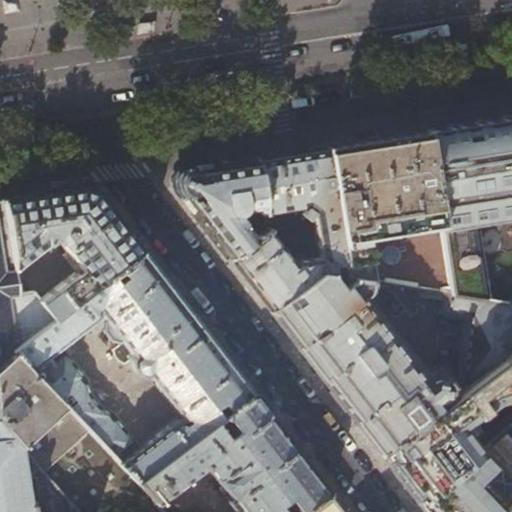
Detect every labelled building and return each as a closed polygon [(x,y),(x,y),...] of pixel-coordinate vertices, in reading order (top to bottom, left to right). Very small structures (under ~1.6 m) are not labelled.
[(511,116),(455,126),(424,131),(450,294),(454,295),(479,299),(469,227),(511,219),(511,116)] [(372,139),(323,147),(344,277),(350,278),(370,281),(447,294),(450,294),(424,131),(372,139)] [(287,153),(254,158),(262,214),(301,207),(297,213),(303,218),(308,212),(309,213),(316,256),(317,257),(319,272),(334,275),(344,277),(323,147),(287,153)] [(193,167),(193,169),(187,169),(183,169),(180,171),(175,175),(173,178),(173,181),(173,184),(174,189),(178,195),(182,198),(181,199),(228,260),(265,230),(262,214),(254,158),(226,163),(206,166),(206,165),(193,167)] [(80,186),(47,191),(1,198),(11,267),(51,319),(139,251),(114,218),(93,191),(80,186)] [(0,198),(0,360),(12,350),(51,319),(11,267),(1,198),(0,198)] [(265,230),(228,260),(257,297),(268,311),(319,272),(317,257),(316,256),(315,256),(291,263),(268,231),(265,230)] [(168,288),(139,251),(51,319),(12,350),(120,464),(136,482),(214,421),(222,415),(250,394),(222,358),(214,348),(168,288)] [(330,278),(334,275),(319,272),(268,311),(298,350),(346,413),(378,454),(450,399),(451,396),(452,391),(450,386),(448,380),(445,378),(440,375),(435,373),(430,373),(427,374),(424,376),(363,296),(364,294),(367,290),(368,288),(370,281),(350,278),(338,288),(330,278)] [(511,311),(505,304),(479,299),(454,295),(450,294),(447,294),(445,311),(468,313),(461,391),(511,351),(511,311)] [(12,350),(0,360),(0,428),(64,500),(75,511),(96,511),(120,464),(12,350)] [(511,351),(461,391),(450,399),(378,454),(397,479),(418,506),(480,451),(463,430),(494,404),(506,402),(511,409),(511,351)] [(302,511),(327,493),(308,469),(250,394),(222,415),(231,424),(222,432),(214,421),(136,482),(155,503),(206,465),(231,498),(228,501),(235,511),(302,511)] [(478,429),(490,442),(509,425),(511,421),(501,409),(478,429)] [(511,429),(509,425),(490,442),(480,451),(418,506),(422,511),(498,511),(511,500),(511,498),(511,429)] [(0,511),(66,511),(64,500),(0,428),(0,511)] [(154,511),(153,511),(158,506),(155,503),(136,482),(120,464),(96,511),(154,511)] [(341,511),(327,493),(302,511),(341,511)] [(511,511),(511,500),(498,511),(511,511)]
